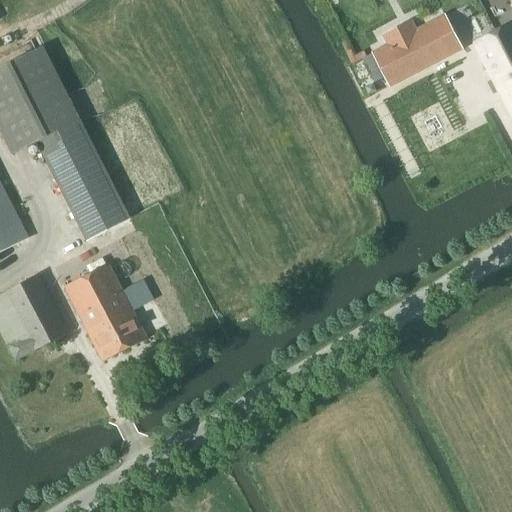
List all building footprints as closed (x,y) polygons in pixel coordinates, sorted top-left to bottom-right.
[(374,84),(386,78),(390,86),(462,49),(445,16),(361,61),(374,84)] [(511,23),(495,32),(511,65),(511,23)] [(511,65),(495,32),(474,43),(511,117),(511,65)] [(129,219),(44,47),(0,68),(0,128),(13,154),(38,142),(86,241),(129,219)] [(0,252),(28,238),(0,181),(0,252)] [(108,265),(64,287),(80,318),(102,362),(147,340),(132,311),(152,301),(142,280),(122,291),(108,265)] [(0,329),(16,361),(68,335),(38,276),(0,295),(0,329)]
